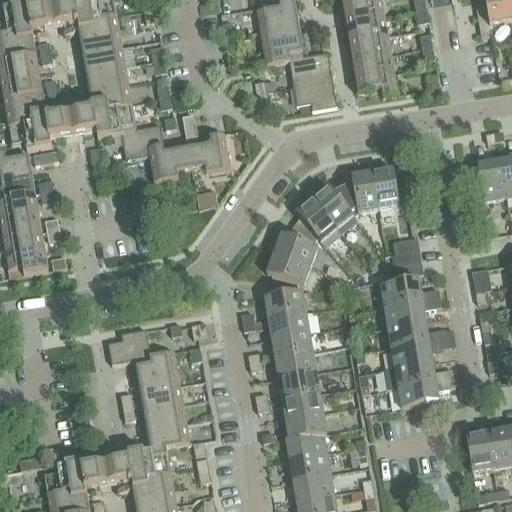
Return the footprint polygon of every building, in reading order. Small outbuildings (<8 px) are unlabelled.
[(0,0),(0,20),(5,20),(3,13),(28,9),(26,0),(0,0)] [(79,29),(79,34),(94,31),(93,24),(117,20),(114,0),(100,3),(99,0),(73,0),(75,7),(53,11),(56,32),(70,29),(70,30),(79,29)] [(342,4),(345,22),(369,18),(371,25),(385,23),(381,0),(356,0),(357,1),(342,4)] [(491,31),(510,28),(505,0),(484,0),(487,11),(488,21),(490,31),(491,31)] [(414,4),(416,17),(427,15),(424,2),(414,4)] [(143,5),(145,17),(155,15),(153,3),(143,5)] [(257,17),(260,37),(275,34),(276,41),(300,37),(295,3),(279,6),(280,13),(257,17)] [(0,20),(0,40),(17,37),(19,44),(33,42),(33,37),(41,35),(41,34),(56,32),(53,11),(29,15),(28,9),(3,13),(5,20),(0,20)] [(477,12),(479,23),(488,21),(487,11),(477,12)] [(155,15),(145,17),(147,28),(157,27),(155,15)] [(427,15),(416,17),(418,30),(429,28),(427,15)] [(345,22),(348,41),(373,37),(374,44),(389,42),(385,23),(371,25),(369,18),(345,22)] [(79,34),(83,53),(107,49),(108,56),(123,53),(117,20),(93,24),(94,31),(79,34)] [(479,23),(480,32),(490,31),(488,21),(479,23)] [(222,30),(225,43),(235,41),(233,28),(222,30)] [(490,31),(480,32),(482,43),(492,41),(491,31),(490,31)] [(266,71),(290,67),(289,59),(304,56),(300,37),(276,41),(275,34),(260,37),(266,71)] [(0,40),(0,59),(11,58),(12,65),(37,61),(33,42),(19,44),(17,37),(0,40)] [(348,41),(352,60),(376,56),(377,63),(392,61),(389,42),(374,44),(373,37),(348,41)] [(420,42),(423,55),(433,53),(431,40),(420,42)] [(235,41),(225,43),(227,56),(238,54),(235,41)] [(39,49),(41,60),(52,58),(50,47),(39,49)] [(83,53),(86,72),(110,68),(111,75),(126,72),(123,53),(108,56),(107,49),(83,53)] [(151,54),(153,67),(164,65),(162,52),(151,54)] [(433,53),(423,55),(425,68),(435,66),(433,53)] [(290,67),(294,92),(318,88),(317,81),(332,78),(328,58),(305,62),(304,56),(289,59),(290,67)] [(352,60),(355,79),(379,75),(380,82),(395,79),(392,61),(377,63),(376,56),(352,60)] [(0,59),(0,79),(14,77),(16,84),(40,80),(37,61),(12,65),(11,58),(0,59)] [(52,58),(41,60),(43,70),(53,68),(52,58)] [(164,65),(153,67),(156,80),(166,78),(164,65)] [(86,72),(89,91),(113,87),(115,94),(129,91),(126,72),(111,75),(110,68),(86,72)] [(379,75),(355,79),(358,99),(382,95),(383,102),(399,99),(395,79),(380,82),(379,75)] [(0,79),(0,82),(3,98),(18,96),(19,103),(43,99),(40,80),(16,84),(14,77),(0,79)] [(318,88),(294,92),(297,112),(311,109),(312,117),(337,112),(332,78),(317,81),(318,88)] [(440,92),(438,79),(427,81),(429,94),(440,92)] [(46,87),(48,98),(58,96),(56,86),(46,87)] [(255,88),(256,99),(267,97),(265,86),(255,88)] [(89,91),(92,110),(107,107),(108,114),(133,110),(129,91),(115,94),(113,87),(89,91)] [(158,92),(160,104),(170,102),(168,90),(158,92)] [(3,98),(8,131),(33,127),(31,120),(46,117),(43,99),(19,103),(18,96),(3,98)] [(58,96),(48,98),(49,108),(60,107),(58,96)] [(267,97),(256,99),(258,109),(269,107),(267,97)] [(170,102),(160,104),(162,115),(172,114),(170,102)] [(85,117),(80,118),(70,120),(75,140),(97,137),(98,144),(122,140),(121,132),(136,129),(133,110),(108,114),(107,107),(92,110),(93,115),(84,116),(85,117)] [(52,151),(51,144),(75,140),(70,120),(56,122),(56,121),(47,122),(46,117),(31,120),(33,127),(8,131),(12,151),(26,149),(27,156),(52,151)] [(183,122),(185,135),(196,133),(193,120),(183,122)] [(165,125),(167,136),(177,134),(176,123),(165,125)] [(136,129),(121,132),(126,166),(150,162),(149,153),(164,151),(161,131),(137,135),(136,129)] [(185,135),(187,148),(198,146),(196,133),(185,135)] [(495,138),(496,147),(505,145),(503,137),(495,138)] [(496,147),(495,138),(486,140),(488,148),(496,147)] [(211,149),(188,153),(192,174),(205,172),(207,179),(231,175),(225,140),(210,142),(211,149)] [(151,162),(150,162),(154,188),(179,184),(178,176),(192,174),(188,153),(165,157),(164,151),(149,153),(151,162)] [(91,155),(92,165),(103,163),(101,153),(91,155)] [(46,158),(47,168),(59,166),(57,156),(46,158)] [(0,158),(0,178),(7,178),(8,185),(33,181),(29,161),(6,165),(4,158),(0,158)] [(47,168),(46,158),(34,160),(36,170),(47,168)] [(511,162),(499,165),(506,203),(511,201),(511,162)] [(103,163),(92,165),(94,176),(105,174),(103,163)] [(506,203),(499,165),(478,169),(485,206),(506,203)] [(394,174),(373,177),(379,215),(400,211),(394,174)] [(353,186),(333,196),(350,217),(358,214),(359,219),(379,215),(373,177),(352,181),(353,186)] [(0,178),(0,198),(10,197),(12,204),(36,200),(33,181),(8,185),(7,178),(0,178)] [(39,188),(40,199),(54,197),(52,186),(39,188)] [(329,191),(313,205),(341,239),(357,225),(350,217),(333,196),(329,191)] [(0,198),(0,217),(14,216),(15,223),(39,219),(36,200),(12,204),(10,197),(0,198)] [(54,197),(40,199),(42,209),(56,207),(54,197)] [(297,218),(300,223),(318,244),(325,252),(341,239),(313,205),(297,218)] [(0,217),(0,224),(2,237),(17,235),(18,242),(42,237),(39,219),(15,223),(14,216),(0,217)] [(282,239),(275,259),(311,272),(318,252),(313,250),(318,244),(300,223),(287,241),(282,239)] [(45,226),(47,237),(61,234),(59,224),(45,226)] [(47,237),(49,247),(62,245),(61,234),(47,237)] [(2,237),(5,256),(20,253),(21,260),(46,256),(42,237),(18,242),(17,235),(2,237)] [(418,243),(393,247),(395,260),(420,255),(418,243)] [(20,253),(5,256),(9,276),(23,273),(24,281),(49,276),(46,256),(21,260),(20,253)] [(420,255),(395,260),(397,271),(422,267),(420,255)] [(273,281),(271,303),(297,298),(298,290),(303,292),(311,272),(275,259),(267,279),(273,281)] [(52,265),(54,276),(67,273),(65,263),(52,265)] [(422,267),(397,271),(400,284),(424,279),(422,267)] [(474,287),(476,298),(485,297),(483,285),(474,287)] [(381,292),(385,313),(440,304),(439,295),(421,298),(419,286),(381,292)] [(265,304),(269,325),(306,318),(303,297),(297,298),(271,303),(265,304)] [(485,297),(476,298),(478,309),(487,308),(485,297)] [(385,313),(388,334),(426,327),(424,316),(442,313),(440,304),(385,313)] [(242,320),(243,329),(255,327),(253,318),(242,320)] [(269,325),(272,345),(310,338),(306,318),(269,325)] [(481,327),(483,338),(492,337),(490,326),(481,327)] [(243,329),(245,337),(256,335),(255,327),(243,329)] [(388,334),(392,354),(447,344),(446,335),(428,338),(426,327),(388,334)] [(192,331),(194,344),(209,342),(207,329),(192,331)] [(181,330),(170,331),(172,342),(183,340),(181,330)] [(136,366),(137,372),(152,370),(151,362),(151,361),(147,336),(122,340),(123,347),(109,349),(113,370),(136,366)] [(483,338),(485,349),(494,348),(492,337),(483,338)] [(272,345),(276,365),(313,358),(310,338),(272,345)] [(392,354),(395,374),(433,367),(431,356),(449,353),(447,344),(392,354)] [(200,353),(190,355),(192,368),(203,366),(200,353)] [(137,372),(141,391),(165,387),(166,394),(181,391),(175,357),(151,361),(151,362),(152,370),(137,372)] [(276,365),(279,385),(317,378),(313,358),(276,365)] [(249,360),(250,369),(262,367),(260,359),(249,360)] [(488,368),(490,377),(490,379),(499,378),(497,366),(488,368)] [(250,369),(252,377),(263,376),(262,367),(250,369)] [(395,374),(398,394),(454,385),(453,376),(435,379),(433,367),(395,374)] [(279,385),(283,405),(320,399),(317,378),(279,385)] [(454,385),(398,394),(402,415),(440,408),(438,397),(456,393),(454,385)] [(141,391),(144,410),(168,406),(169,413),(184,410),(181,391),(166,394),(165,387),(141,391)] [(121,400),(123,414),(134,412),(132,399),(121,400)] [(256,401),(257,410),(268,408),(267,399),(256,401)] [(283,405),(286,425),(324,419),(320,399),(283,405)] [(144,410),(147,429),(171,425),(172,432),(187,429),(184,410),(169,413),(168,406),(144,410)] [(257,410),(259,418),(270,416),(268,408),(257,410)] [(134,412),(123,414),(126,427),(136,425),(134,412)] [(286,425),(289,444),(289,445),(324,440),(324,441),(327,440),(324,419),(286,425)] [(153,462),(168,459),(167,453),(191,449),(187,429),(172,432),(171,425),(147,429),(151,454),(152,454),(153,462)] [(511,459),(508,434),(487,437),(494,475),(511,471),(511,459)] [(494,475),(487,437),(467,441),(473,478),(494,475)] [(262,440),(264,449),(275,447),(274,438),(262,440)] [(286,445),(290,466),(328,460),(324,441),(324,440),(289,445),(289,444),(286,445)] [(355,446),(357,455),(366,453),(364,444),(355,446)] [(147,482),(171,478),(168,459),(153,462),(152,454),(151,454),(139,456),(137,446),(126,448),(131,477),(118,479),(119,488),(124,488),(124,489),(133,487),(134,492),(148,490),(147,482)] [(207,460),(204,447),(194,449),(196,462),(207,460)] [(366,453),(357,455),(359,463),(367,461),(366,453)] [(290,466),(293,486),(331,480),(328,460),(290,466)] [(30,463),(32,474),(43,472),(41,462),(30,463)] [(20,465),(22,476),(32,474),(30,463),(20,465)] [(197,465),(199,477),(209,475),(207,464),(197,465)] [(73,502),(88,500),(87,495),(96,493),(95,492),(100,492),(98,483),(85,485),(82,466),(57,470),(58,477),(44,480),(47,500),(72,495),(73,502)] [(199,477),(201,489),(211,487),(209,475),(199,477)] [(161,511),(171,511),(177,511),(171,478),(147,482),(148,490),(134,492),(137,511),(161,507),(161,511)] [(293,486),(297,506),(334,500),(331,480),(293,486)] [(363,486),(364,495),(373,493),(371,485),(363,486)] [(373,493),(364,495),(366,503),(374,502),(373,493)] [(89,511),(88,500),(73,502),(72,495),(47,500),(49,511),(89,511)] [(498,496),(499,505),(510,503),(509,495),(498,496)] [(499,505),(498,496),(487,498),(488,507),(499,505)] [(336,511),(334,500),(297,506),(297,511),(336,511)]
